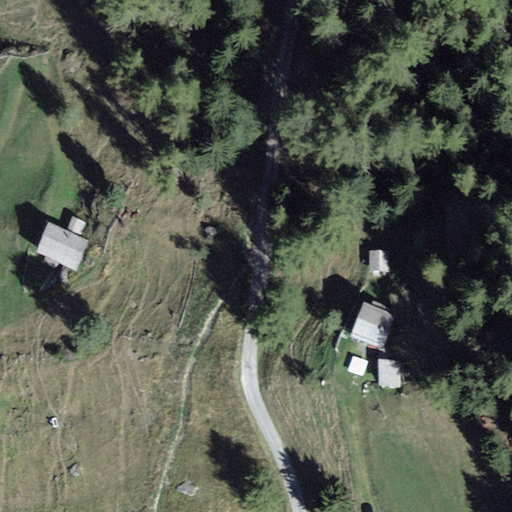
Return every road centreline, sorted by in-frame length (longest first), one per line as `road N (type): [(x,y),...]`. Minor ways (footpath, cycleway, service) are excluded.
road 1 (track): [(261,237),(243,355),(295,511)]
road 2 (track): [(282,87),(261,237)]
